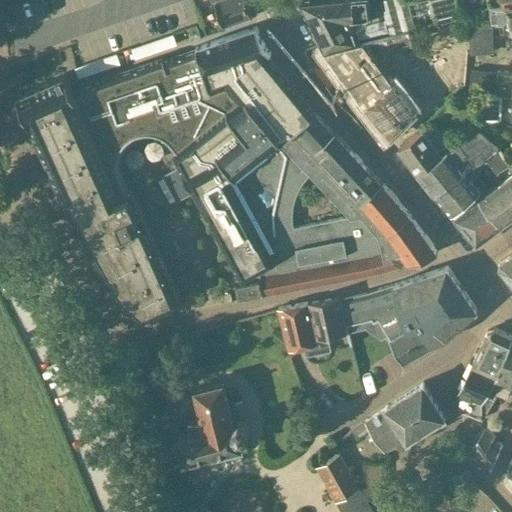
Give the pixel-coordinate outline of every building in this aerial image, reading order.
[(210,0),(212,4),(216,2),(225,27),(254,16),(247,0),(210,0)] [(380,0),(382,7),(370,10),(369,0),(324,0),(301,2),(324,50),(323,50),(324,52),(384,37),(416,27),(408,0),(380,0)] [(465,17),(463,0),(431,0),(437,22),(461,17),(465,17)] [(511,31),(511,6),(505,6),(488,8),(489,21),(489,24),(494,24),(501,23),(503,34),(511,31)] [(418,73),(402,48),(414,44),(464,31),(461,17),(437,22),(427,24),(416,27),(384,37),(324,52),(365,104),(392,139),(418,113),(431,97),(422,87),(408,100),(399,88),(418,73)] [(494,52),(494,24),(489,24),(489,21),(485,21),(485,18),(470,17),(471,52),(494,52)] [(272,53),(257,27),(165,59),(164,56),(122,71),(81,85),(84,94),(76,96),(66,73),(17,95),(64,199),(66,200),(120,299),(143,318),(182,301),(132,188),(127,190),(124,182),(121,175),(118,167),(118,158),(121,149),(126,142),(133,136),(141,133),(150,132),(166,138),(173,144),(178,150),(174,154),(194,193),(242,279),(244,286),(260,283),(263,293),(375,272),(404,265),(403,262),(409,260),(410,262),(440,251),(413,213),(384,179),(337,128),(336,129),(317,108),(317,107),(294,83),(269,54),(272,53)] [(511,71),(498,70),(498,71),(471,69),(469,91),(484,92),(484,98),(511,101),(511,71)] [(511,101),(484,98),(481,121),(501,123),(502,114),(511,114),(511,101)] [(399,148),(418,174),(443,155),(424,129),(399,148)] [(418,174),(434,195),(465,172),(473,165),(477,169),(488,161),(497,173),(502,183),(511,176),(511,170),(510,165),(499,147),(481,131),(463,143),(453,150),(449,153),(448,152),(443,155),(418,174)] [(455,132),(446,140),(453,150),(463,143),(455,132)] [(481,190),(465,172),(434,195),(452,214),(481,190)] [(511,176),(502,183),(498,186),(511,203),(511,176)] [(503,226),(511,219),(511,203),(498,186),(479,199),(503,226)] [(503,226),(479,199),(455,217),(478,244),(503,226)] [(511,253),(500,262),(500,268),(511,282),(511,253)] [(479,310),(449,265),(367,293),(341,298),(346,324),(374,317),(375,320),(382,324),(404,362),(447,337),(479,310)] [(240,301),(263,296),(263,293),(260,283),(244,286),(237,288),(240,301)] [(317,338),(348,332),(346,324),(341,298),(340,295),(310,302),(317,338)] [(318,344),(317,338),(310,302),(279,308),(288,351),(318,344)] [(487,330),(473,363),(493,373),(495,368),(509,334),(506,333),(496,328),(496,327),(487,330)] [(481,402),(477,416),(483,418),(501,389),(511,392),(511,334),(509,334),(495,368),(493,373),(491,379),(489,383),(481,402)] [(473,363),(459,393),(461,410),(477,416),(481,402),(489,383),(491,379),(493,373),(473,363)] [(424,382),(365,420),(385,451),(406,438),(408,442),(446,417),(424,382)] [(191,422),(194,434),(179,437),(185,461),(243,448),(241,438),(246,438),(251,433),(251,426),(246,421),(240,421),(234,426),(234,427),(233,428),(223,383),(197,389),(204,419),(191,422)] [(492,470),(503,443),(494,437),(495,434),(486,429),(474,447),(491,470),(492,470)] [(340,453),(316,467),(336,501),(338,500),(342,511),(366,511),(370,510),(359,488),(360,488),(340,453)] [(362,465),(361,486),(368,499),(387,497),(386,465),(362,465)]
